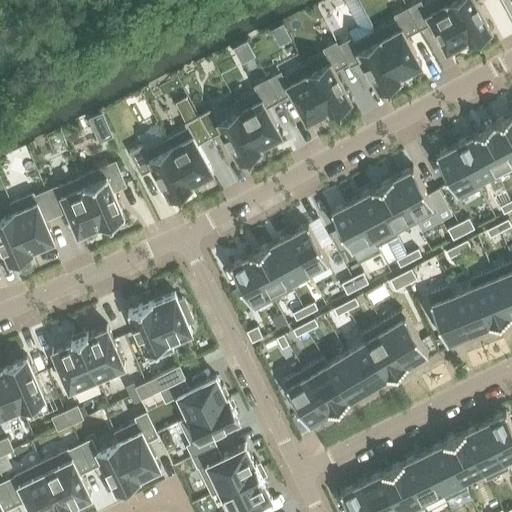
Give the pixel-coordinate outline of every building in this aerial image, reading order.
[(420,0),(416,0),(406,5),(419,28),(431,21),(446,49),(467,38),(468,39),(469,39),(447,0),(426,0),(422,2),(420,0)] [(447,0),(469,39),(491,27),(476,0),(447,0)] [(395,17),(374,28),(400,76),(401,75),(401,74),(421,63),(406,35),(419,28),(406,5),(393,12),(395,17)] [(351,35),(337,42),(347,61),(349,64),(362,58),(378,88),(400,76),(374,28),(353,39),(351,35)] [(324,50),(303,62),(329,110),(351,98),(335,68),(347,61),(337,42),(335,39),(322,46),(324,50)] [(280,68),(266,76),(278,98),(291,92),(306,120),(327,108),(328,110),(329,110),(303,62),(282,73),(280,68)] [(255,87),(233,99),(238,107),(259,147),(261,146),(260,145),(281,133),(266,105),(278,98),(266,76),(253,83),(255,87)] [(211,105),(198,113),(210,135),(222,129),(238,158),(259,147),(238,107),(218,118),(211,105)] [(102,111),(88,117),(97,139),(111,133),(102,111)] [(511,111),(493,121),(511,156),(511,111)] [(186,124),(165,136),(191,184),(192,183),(191,182),(212,170),(197,142),(210,135),(198,113),(184,120),(186,124)] [(511,156),(493,121),(474,131),(495,170),(511,160),(511,156)] [(142,142),(129,150),(141,172),(153,166),(169,195),(191,184),(165,136),(158,122),(137,133),(142,142)] [(473,132),(455,142),(479,186),(480,186),(477,180),(495,170),(474,131),(473,132)] [(437,152),(435,152),(459,197),(479,186),(455,142),(437,152)] [(113,156),(78,171),(101,224),(124,214),(112,188),(124,183),(114,159),(113,156)] [(392,175),(391,176),(415,220),(416,220),(421,229),(452,213),(446,200),(438,186),(427,192),(412,164),(411,165),(411,166),(393,176),(392,175)] [(78,171),(44,186),(55,212),(66,207),(77,233),(99,223),(100,225),(101,224),(78,171)] [(391,176),(372,187),(397,233),(396,231),(415,220),(391,176)] [(44,186),(10,200),(31,250),(32,249),(31,248),(53,238),(44,217),(55,212),(44,186)] [(371,188),(352,198),(376,244),(386,239),(396,234),(397,233),(372,187),(370,187),(371,188)] [(332,208),(330,209),(351,247),(353,247),(352,246),(371,236),(375,245),(376,244),(352,198),(332,208)] [(511,201),(510,199),(500,204),(503,211),(511,206),(511,201)] [(0,240),(8,259),(31,250),(10,200),(0,204),(0,240)] [(468,216),(458,221),(463,232),(474,226),(468,216)] [(507,217),(497,222),(500,229),(511,224),(507,217)] [(306,222),(288,232),(308,270),(327,260),(328,260),(308,221),(306,222)] [(458,221),(447,227),(452,237),(463,232),(458,221)] [(497,222),(486,228),(490,235),(500,229),(497,222)] [(270,241),(269,242),(293,286),(294,286),(290,280),(308,270),(288,232),(270,242),(270,241)] [(467,238),(456,243),(460,250),(470,245),(467,238)] [(269,242),(250,252),(274,297),(293,286),(269,242)] [(456,243),(445,249),(449,256),(460,250),(456,243)] [(417,246),(406,252),(410,259),(421,254),(417,246)] [(231,262),(230,263),(253,307),(274,297),(250,252),(249,252),(249,253),(231,262)] [(406,252),(396,257),(399,264),(410,259),(406,252)] [(511,258),(491,267),(511,314),(511,313),(511,312),(511,258)] [(411,266),(400,272),(406,283),(416,277),(411,266)] [(491,267),(470,276),(489,323),(511,314),(491,267)] [(362,270),(352,276),(357,286),(368,281),(362,270)] [(400,272),(389,277),(395,288),(406,283),(400,272)] [(352,276),(341,281),(346,292),(357,286),(352,276)] [(449,282),(448,282),(468,331),(488,323),(489,323),(470,276),(469,276),(472,283),(453,291),(449,282)] [(448,282),(426,292),(446,341),(448,340),(448,339),(468,331),(448,282)] [(174,290),(152,300),(169,339),(191,330),(174,290)] [(354,295),(344,301),(347,308),(358,302),(354,295)] [(152,298),(127,308),(149,358),(173,348),(169,339),(152,300),(152,298)] [(313,300),(303,305),(306,312),(317,307),(313,300)] [(344,301),(333,306),(337,313),(347,308),(344,301)] [(303,305),(292,311),(296,318),(306,312),(303,305)] [(401,307),(381,319),(407,363),(408,362),(426,351),(427,350),(401,307)] [(314,316),(303,322),(307,329),(317,323),(314,316)] [(381,319),(361,331),(387,374),(407,363),(381,319)] [(303,322),(292,327),(296,334),(307,329),(303,322)] [(107,323),(80,335),(97,375),(124,363),(107,323)] [(257,324),(246,330),(251,340),(262,335),(257,324)] [(364,338),(345,349),(368,386),(386,374),(387,375),(387,374),(361,331),(360,332),(364,338)] [(283,332),(276,336),(281,346),(288,343),(283,332)] [(80,335),(51,347),(70,391),(99,379),(97,375),(80,335)] [(323,354),(322,355),(348,398),(349,397),(368,386),(345,349),(327,360),(323,354)] [(26,354),(3,364),(21,405),(44,395),(26,354)] [(322,355),(303,366),(329,410),(348,398),(322,355)] [(3,366),(0,367),(0,414),(21,405),(3,364),(2,364),(3,366)] [(178,364),(155,375),(161,386),(183,376),(184,375),(178,364)] [(303,366),(282,379),(309,422),(310,421),(328,410),(329,410),(303,366)] [(161,386),(160,387),(166,399),(177,393),(180,398),(187,414),(188,415),(226,396),(226,395),(216,374),(188,387),(183,376),(161,386)] [(155,375),(145,379),(151,391),(160,387),(161,386),(155,375)] [(145,379),(135,384),(141,396),(151,391),(145,379)] [(187,414),(179,418),(188,437),(190,440),(187,442),(192,454),(215,443),(210,432),(239,418),(228,394),(226,395),(226,396),(188,415),(187,414)] [(76,404),(64,409),(70,421),(82,416),(76,404)] [(135,418),(113,429),(117,438),(119,437),(138,478),(139,477),(138,476),(160,465),(147,438),(157,433),(146,408),(133,415),(135,418)] [(64,409),(52,415),(58,427),(70,421),(64,409)] [(504,410),(484,420),(507,467),(508,466),(504,458),(511,453),(511,422),(505,409),(504,410)] [(464,429),(487,477),(507,467),(484,420),(465,429),(464,429)] [(464,429),(443,439),(466,487),(467,486),(463,478),(482,469),(486,477),(487,477),(464,429)] [(6,435),(0,438),(0,452),(0,453),(12,447),(6,435)] [(91,435),(79,441),(91,465),(101,460),(116,489),(138,478),(119,437),(117,438),(97,447),(91,435)] [(442,440),(423,450),(446,497),(466,487),(443,439),(442,440)] [(68,445),(41,458),(64,507),(73,503),(72,502),(91,493),(80,470),(91,465),(79,441),(69,446),(68,445)] [(215,443),(192,454),(211,493),(220,489),(219,487),(259,468),(255,460),(254,460),(245,441),(220,453),(215,443)] [(403,459),(402,459),(424,505),(425,504),(428,509),(446,500),(445,497),(446,497),(423,450),(403,459)] [(13,473),(3,478),(15,502),(25,497),(32,511),(52,511),(55,510),(56,511),(64,507),(41,458),(13,472),(13,473)] [(402,459),(382,469),(402,511),(409,511),(424,505),(402,459)] [(259,468),(219,487),(220,489),(231,511),(249,511),(247,508),(272,496),(262,477),(263,477),(259,468)] [(381,470),(361,480),(377,511),(402,511),(382,469),(381,470)] [(0,511),(6,511),(4,507),(15,502),(3,478),(0,479),(0,511)] [(341,489),(340,490),(350,511),(377,511),(361,480),(341,490),(341,489)]
